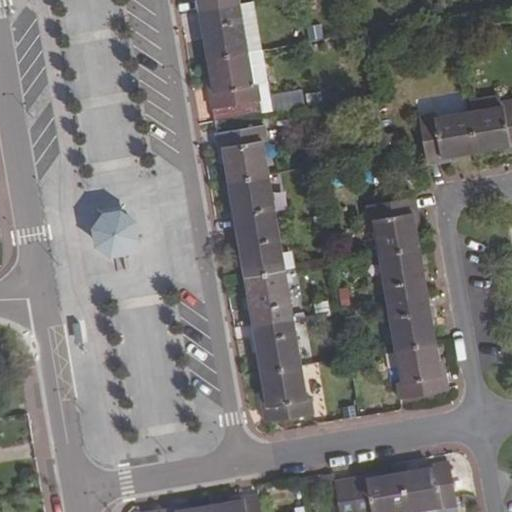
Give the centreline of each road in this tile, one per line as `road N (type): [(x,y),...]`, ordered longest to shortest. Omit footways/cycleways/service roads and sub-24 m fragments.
road 1 (residential): [(239,463),(165,0)]
road 2 (residential): [(511,183),(436,196),(476,421)]
road 3 (tertiary): [(0,40),(43,300)]
road 4 (residential): [(476,421),(239,463)]
road 5 (tertiary): [(43,300),(79,491)]
road 6 (residential): [(239,463),(79,491)]
